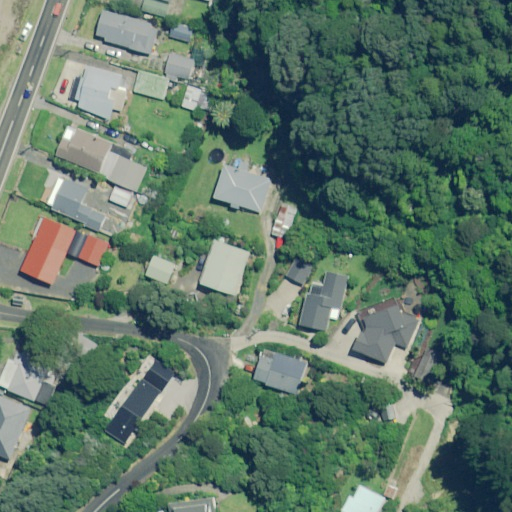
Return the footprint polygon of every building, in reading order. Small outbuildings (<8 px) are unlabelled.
[(169,4),(154,0),(144,0),(142,9),(166,15),(169,4)] [(160,25),(104,9),(97,31),(107,34),(106,39),(151,53),(160,25)] [(194,27),(170,21),(166,35),(190,41),(194,27)] [(194,59),(170,52),(165,71),(189,78),(194,59)] [(129,90),(119,88),(122,76),(84,64),(73,110),(111,119),(114,109),(124,112),(129,90)] [(170,78),(141,70),(136,91),(164,98),(170,78)] [(198,85),(189,83),(184,101),(193,103),(198,85)] [(113,143),(69,124),(57,154),(100,172),(113,143)] [(105,176),(117,182),(109,197),(127,206),(135,191),(137,192),(148,166),(121,155),(117,165),(111,162),(105,176)] [(250,162),(242,159),(239,168),(227,165),(217,197),(263,211),(272,179),(247,171),(250,162)] [(89,187),(67,177),(54,207),(86,222),(85,224),(99,230),(105,216),(92,210),(94,207),(82,202),(89,187)] [(297,208),(281,204),(273,233),(289,237),(297,208)] [(87,234),(44,216),(21,269),(53,283),(67,251),(78,255),(87,234)] [(110,243),(90,234),(80,256),(99,265),(110,243)] [(251,251),(217,239),(202,282),(236,294),(251,251)] [(176,262),(156,255),(148,275),(168,282),(176,262)] [(300,323),(327,330),(331,317),(338,319),(349,276),(328,270),(321,295),(309,291),(300,323)] [(399,297),(360,311),(366,325),(355,346),(387,364),(398,345),(407,349),(423,321),(404,311),(399,297)] [(52,364),(17,347),(0,382),(0,383),(35,400),(52,364)] [(446,355),(429,347),(415,376),(431,384),(446,355)] [(308,362),(265,348),(254,380),(297,394),(308,362)] [(180,374),(158,357),(105,425),(126,442),(180,374)] [(0,454),(10,458),(31,409),(0,395),(0,454)] [(378,511),(386,497),(360,484),(355,496),(351,494),(342,511),(345,511),(378,511)] [(217,511),(216,497),(172,502),(172,511),(217,511)]
